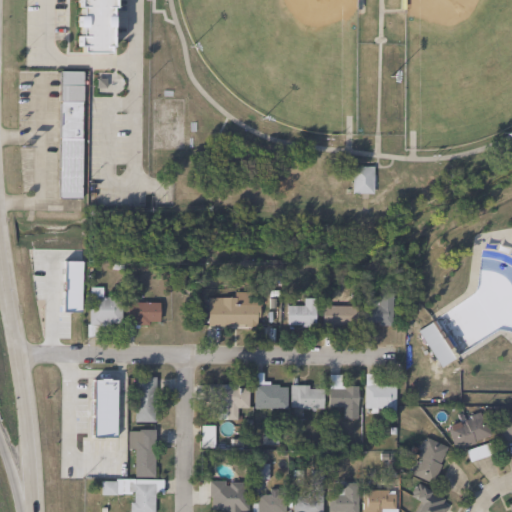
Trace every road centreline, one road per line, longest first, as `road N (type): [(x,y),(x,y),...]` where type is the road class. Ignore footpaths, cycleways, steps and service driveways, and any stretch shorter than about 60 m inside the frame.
road 1 (residential): [(385,355),(21,352)]
road 2 (secondary): [(36,511),(33,412),(3,243)]
road 3 (residential): [(185,511),(187,351)]
